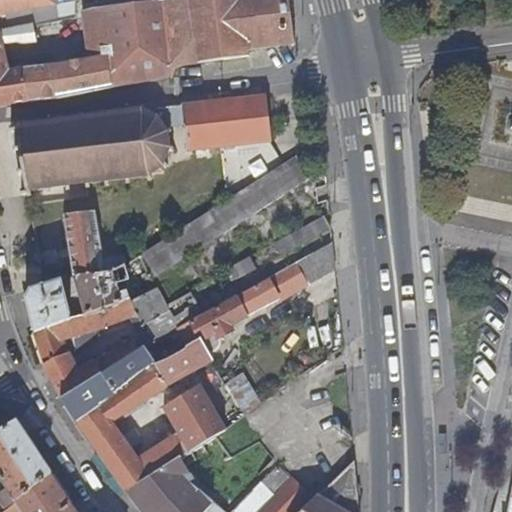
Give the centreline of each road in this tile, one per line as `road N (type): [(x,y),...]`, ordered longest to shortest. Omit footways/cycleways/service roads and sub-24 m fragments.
road 1 (secondary): [(362,60),(392,309),(405,511)]
road 2 (tertiary): [(113,511),(9,352)]
road 3 (residential): [(178,89),(362,60)]
road 4 (residential): [(511,37),(362,60)]
